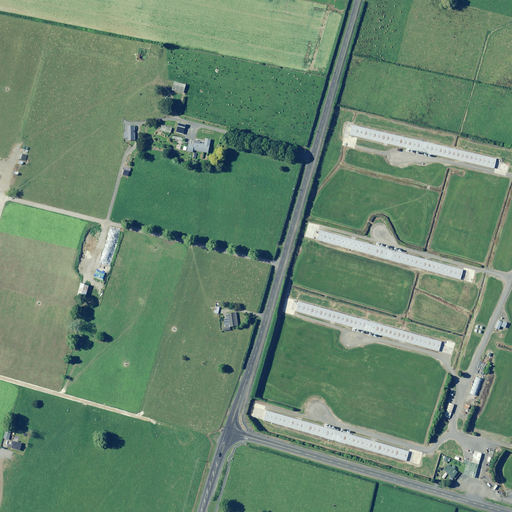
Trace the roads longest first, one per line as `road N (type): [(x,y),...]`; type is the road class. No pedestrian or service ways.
road 1 (tertiary): [(229,431),(357,0)]
road 2 (unclassified): [(505,511),(229,431)]
